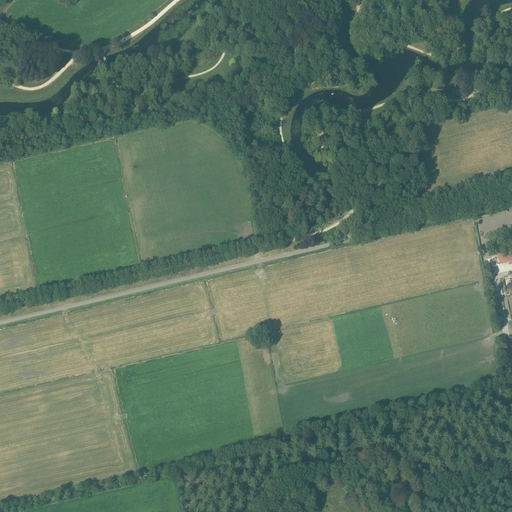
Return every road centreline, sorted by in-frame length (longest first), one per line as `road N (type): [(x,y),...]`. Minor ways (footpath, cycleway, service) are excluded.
road 1 (unclassified): [(0,323),(511,191)]
road 2 (unknown): [(0,510),(511,387)]
